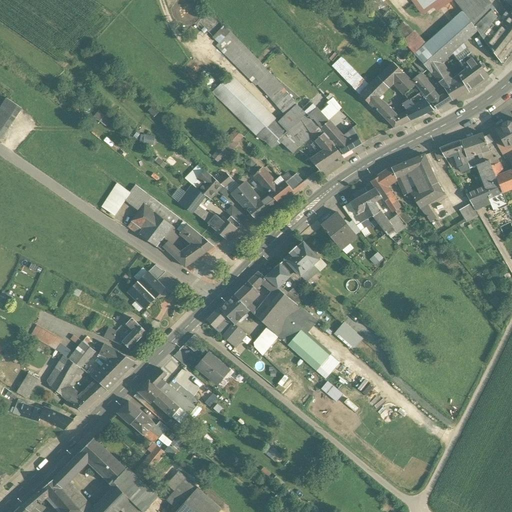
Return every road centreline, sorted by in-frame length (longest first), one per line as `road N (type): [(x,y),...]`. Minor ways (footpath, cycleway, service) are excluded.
road 1 (secondary): [(216,298),(349,175),(511,80)]
road 2 (secondary): [(0,511),(216,298)]
road 3 (track): [(190,323),(421,511)]
road 4 (unclassified): [(216,298),(0,151)]
road 5 (track): [(511,325),(418,511)]
